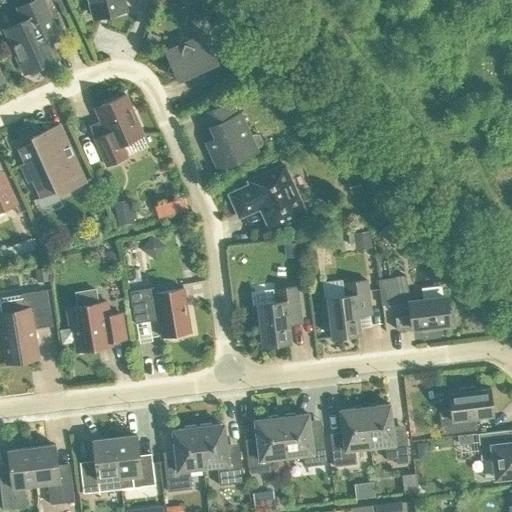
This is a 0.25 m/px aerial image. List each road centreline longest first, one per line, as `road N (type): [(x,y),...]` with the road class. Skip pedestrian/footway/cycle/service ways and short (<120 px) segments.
road 1 (residential): [(0,117),(111,69),(149,84),(212,230),(229,378)]
road 2 (residential): [(511,357),(494,347),(229,378)]
road 3 (residential): [(229,378),(0,406)]
